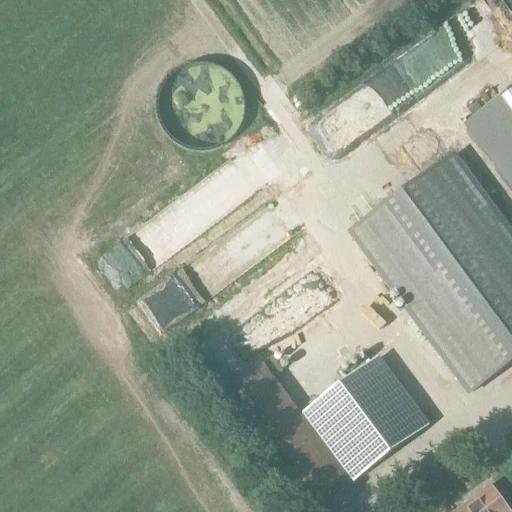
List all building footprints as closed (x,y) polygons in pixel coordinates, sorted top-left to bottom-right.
[(511,189),(511,90),(465,125),(511,189)] [(352,232),(473,393),(511,364),(511,242),(450,159),(352,232)] [(195,220),(229,200),(220,185),(186,205),(195,220)] [(284,319),(293,339),(320,327),(311,307),(284,319)] [(352,482),(427,427),(377,361),(303,416),(352,482)] [(303,509),(345,478),(261,366),(219,397),(303,509)] [(508,511),(490,487),(455,511),(508,511)]
